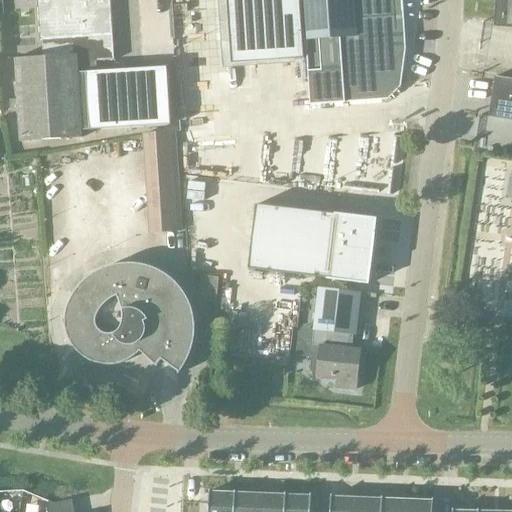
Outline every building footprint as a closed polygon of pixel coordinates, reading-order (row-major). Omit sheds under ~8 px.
[(43,58),(15,60),(19,126),(20,142),(82,138),(82,132),(170,127),(167,72),(97,76),(96,66),(114,65),(114,61),(112,36),(109,0),(37,0),(40,40),(42,40),(43,58)] [(225,0),(230,65),(295,61),(304,60),(304,56),(307,56),(310,106),(385,102),(405,82),(406,61),(401,0),(225,0)] [(511,0),(497,0),(496,24),(511,25),(511,0)] [(178,122),(217,120),(214,70),(176,72),(178,122)] [(511,80),(495,78),(488,118),(511,121),(511,80)] [(174,133),(143,136),(150,234),(181,232),(174,133)] [(192,143),(193,177),(247,175),(245,141),(192,143)] [(226,192),(225,199),(204,199),(204,236),(226,236),(227,192),(226,192)] [(255,205),(247,270),(368,285),(376,220),(255,205)] [(194,326),(194,319),(193,314),(191,308),(189,303),(186,298),(183,293),(180,288),(176,284),(172,280),(167,277),(163,273),(158,271),(152,268),(147,267),(141,265),(136,265),(130,264),(124,264),(119,265),(113,266),(108,268),(103,270),(98,272),(93,275),(88,278),(84,282),(81,285),(78,289),(75,293),(72,297),(70,301),(68,306),(67,310),(66,315),(65,320),(65,325),(65,329),(66,332),(67,336),(68,340),(70,343),(72,346),(74,350),(77,352),(80,355),(83,358),(86,360),(89,361),(93,363),(96,364),(100,365),(103,366),(107,366),(111,366),(114,366),(118,365),(121,364),(125,363),(128,361),(131,359),(134,357),(137,355),(140,352),(156,367),(161,361),(178,373),(177,374),(178,375),(183,369),(186,363),(189,357),(191,351),(193,345),(194,339),(194,332),(194,326)] [(312,346),(320,347),(319,359),(311,358),(310,372),(317,373),(316,379),(337,382),(336,389),(356,391),(360,351),(347,350),(349,335),(354,336),(360,294),(318,289),(313,331),(314,331),(312,346)] [(258,336),(258,352),(269,352),(269,336),(258,336)] [(207,511),(233,511),(234,494),(208,493),(207,511)] [(233,511),(258,511),(260,495),(234,494),(233,511)] [(284,511),(285,497),(260,495),(258,511),(284,511)] [(310,511),(311,498),(285,497),(284,511),(310,511)] [(330,499),(329,511),(355,511),(356,500),(330,499)] [(381,511),(382,501),(356,500),(355,511),(381,511)] [(73,511),(71,501),(54,505),(49,503),(46,508),(46,511),(73,511)] [(382,501),(381,511),(406,511),(407,502),(382,501)] [(432,511),(433,503),(407,502),(406,511),(432,511)]
